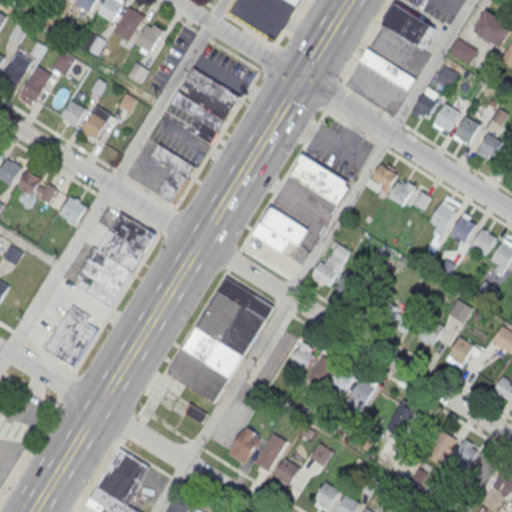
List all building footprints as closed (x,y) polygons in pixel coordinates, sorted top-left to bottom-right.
[(97,0),(90,12),(75,3),(76,0),(97,0)] [(112,23),(97,14),(105,0),(117,0),(123,3),(112,23)] [(438,28),(396,1),(383,22),(424,48),(438,28)] [(130,40),(115,31),(130,7),(145,16),(130,40)] [(511,24),(487,9),(474,30),(501,47),(511,29),(511,24)] [(150,51),(135,42),(147,23),(162,32),(150,51)] [(99,54),(106,39),(90,31),(83,46),(99,54)] [(458,38),(449,52),(469,64),(478,50),(458,38)] [(511,65),(511,43),(502,61),(511,65)] [(360,60),(367,47),(416,77),(408,89),(360,60)] [(75,58),(62,51),(53,67),(66,75),(75,58)] [(17,87),(2,78),(16,53),(31,62),(17,87)] [(142,82),(149,68),(136,61),(129,76),(142,82)] [(37,99),(22,90),(37,65),(52,74),(37,99)] [(192,66),(241,96),(212,143),(190,130),(197,118),(170,102),(192,66)] [(413,112),(428,86),(439,93),(435,99),(439,101),(426,121),(413,112)] [(76,126),(61,117),(73,98),(88,107),(76,126)] [(434,123),(447,103),(460,111),(448,131),(434,123)] [(491,120),(500,106),(509,112),(500,126),(491,120)] [(97,138),(83,129),(94,110),(109,119),(97,138)] [(454,136),(466,116),(480,124),(468,144),(454,136)] [(479,151),(491,131),(504,140),(492,160),(479,151)] [(170,167),(156,196),(174,204),(194,164),(157,146),(151,158),(170,167)] [(350,188),(346,186),(348,182),(303,154),(299,160),(300,161),(291,176),(338,206),(350,188)] [(12,184),(0,176),(0,170),(9,156),(24,165),(12,184)] [(380,188),(385,192),(401,173),(384,160),(372,176),(383,185),(380,188)] [(58,186),(29,169),(19,187),(48,204),(58,186)] [(415,186),(402,177),(389,196),(403,205),(415,186)] [(424,209),(432,196),(422,191),(415,204),(424,209)] [(75,224),(60,215),(71,196),(86,205),(75,224)] [(442,202),(430,221),(438,225),(434,231),(442,235),(456,211),(442,202)] [(310,227),(269,204),(252,234),(284,252),(290,242),(299,247),(310,227)] [(119,211),(155,233),(111,306),(87,291),(95,278),(80,269),(94,246),(97,248),(119,211)] [(462,216),(451,234),(465,243),(477,225),(462,216)] [(483,229),(471,247),(486,256),(497,238),(483,229)] [(511,246),(503,241),(492,259),(506,268),(511,258),(511,246)] [(311,275),(332,287),(352,250),(337,242),(327,260),(321,257),(311,275)] [(353,298),(364,277),(347,269),(336,290),(353,298)] [(168,372),(219,290),(226,277),(274,307),(244,355),(216,403),(168,372)] [(0,303),(0,279),(10,285),(0,303)] [(449,313),(459,298),(473,306),(464,322),(449,313)] [(395,304),(384,301),(381,313),(392,316),(395,304)] [(45,347),(72,304),(90,316),(86,322),(97,328),(75,366),(45,347)] [(397,326),(412,333),(423,313),(408,305),(397,326)] [(418,337),(433,347),(445,327),(431,318),(418,337)] [(511,351),(494,339),(503,325),(511,331),(511,351)] [(460,336),(446,358),(461,367),(475,345),(460,336)] [(309,369),(317,348),(300,342),(292,364),(309,369)] [(335,362),(319,355),(309,381),(325,387),(335,362)] [(330,389),(347,395),(354,372),(337,367),(330,389)] [(511,395),(511,373),(507,371),(494,391),(509,400),(511,395)] [(365,373),(349,398),(354,402),(356,399),(365,404),(379,382),(365,373)] [(418,408),(400,400),(387,430),(404,438),(418,408)] [(191,404),(207,414),(201,423),(185,413),(191,404)] [(245,429),(261,439),(245,464),(229,454),(245,429)] [(460,440),(443,430),(428,455),(444,465),(460,440)] [(274,433),(288,442),(270,471),(256,462),(274,433)] [(320,442),(333,451),(323,466),(310,457),(320,442)] [(121,449),(86,505),(99,511),(101,511),(105,506),(114,511),(140,511),(128,504),(150,467),(121,449)] [(488,488),(497,462),(483,457),(473,482),(488,488)] [(286,459),(301,468),(290,485),(275,476),(286,459)] [(511,489),(511,469),(504,466),(495,488),(510,494),(511,489)] [(391,481),(404,490),(394,504),(381,496),(391,481)] [(326,482),(341,491),(329,510),(314,500),(326,482)] [(178,493),(166,511),(187,511),(194,502),(178,493)] [(335,511),(346,494),(361,504),(355,511),(335,511)]
